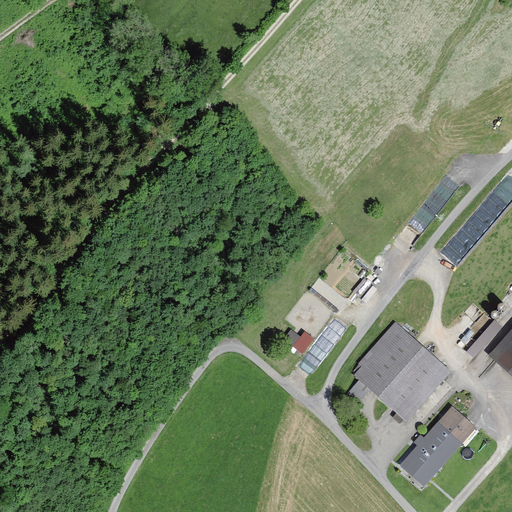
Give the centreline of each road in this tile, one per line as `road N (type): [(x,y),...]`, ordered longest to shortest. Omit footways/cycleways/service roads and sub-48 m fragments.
road 1 (motorway): [(0,431),(264,0)]
road 2 (track): [(0,341),(299,0)]
road 3 (motorway): [(191,0),(0,311)]
road 4 (unclassified): [(511,154),(452,216),(344,355),(316,408)]
road 5 (unclassified): [(113,511),(164,416),(217,350),(234,345),(249,353),(316,408)]
road 6 (unclassified): [(316,408),(412,511)]
